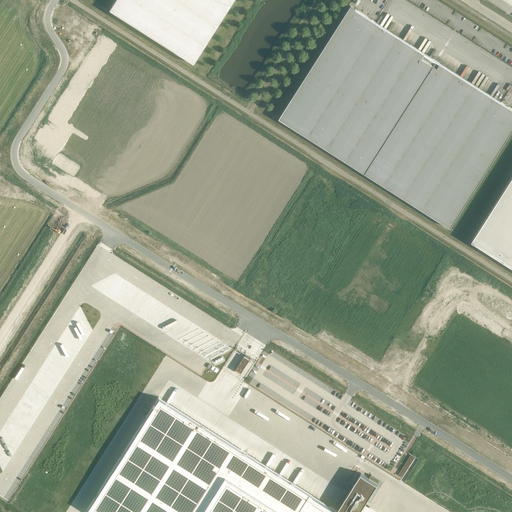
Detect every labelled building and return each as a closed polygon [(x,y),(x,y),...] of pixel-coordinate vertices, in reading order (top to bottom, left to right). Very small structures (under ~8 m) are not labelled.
[(115,0),(109,10),(193,63),(233,0),(115,0)] [(511,130),(511,108),(351,6),(279,118),(450,227),(511,130)] [(407,27),(421,36),(423,33),(417,29),(418,28),(416,28),(419,23),(412,19),(408,24),(407,27)] [(73,132),(53,163),(107,198),(179,85),(116,45),(80,101),(101,115),(85,140),(73,132)] [(511,177),(471,241),(511,266),(511,177)] [(292,283),(285,293),(511,438),(511,302),(355,203),(301,289),(292,283)] [(242,357),(234,370),(240,373),(248,361),(242,357)] [(158,397),(87,509),(91,511),(359,511),(378,483),(361,473),(353,485),(353,486),(350,490),(337,510),(158,397)]
